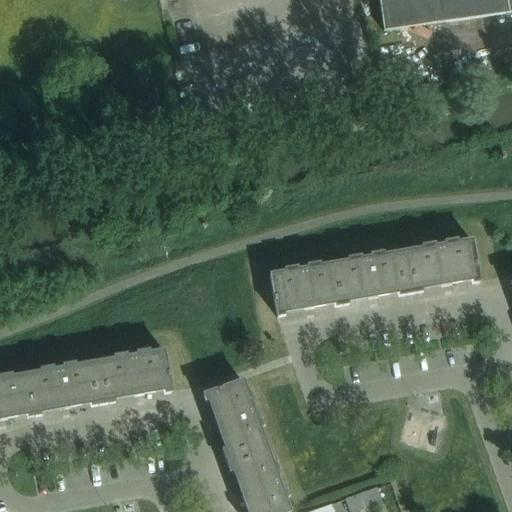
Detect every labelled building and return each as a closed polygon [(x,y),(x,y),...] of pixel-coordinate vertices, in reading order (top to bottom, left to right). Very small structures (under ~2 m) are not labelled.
[(511,0),(377,0),(382,32),(511,13),(511,0)] [(433,249),(407,253),(410,274),(400,276),(404,297),(403,292),(413,291),(413,295),(415,295),(414,291),(476,280),(477,284),(478,284),(471,242),(444,246),(444,243),(442,243),(443,247),(434,248),(433,245),(432,245),(433,249)] [(404,297),(400,276),(410,274),(407,253),(371,259),(370,256),(369,256),(369,259),(360,261),(359,257),(358,258),(359,261),(333,266),(340,308),(341,308),(340,303),(402,293),(403,297),(404,297)] [(340,308),(333,266),(307,270),(306,267),(304,267),(305,270),(296,272),(296,268),(294,269),(295,272),(269,277),(276,319),(277,318),(276,314),(339,303),(340,308)] [(126,359),(99,364),(103,384),(93,386),(96,407),(97,407),(96,403),(105,401),(106,405),(107,405),(106,401),(111,400),(169,390),(170,394),(171,394),(164,352),(137,357),(137,353),(135,353),(136,357),(127,359),(127,355),(125,355),(126,359)] [(96,407),(93,386),(103,384),(99,364),(64,370),(63,366),(62,366),(62,370),(53,372),(53,368),(51,368),(52,372),(26,377),(33,418),(33,414),(95,403),(96,407)] [(33,418),(26,377),(0,381),(0,419),(31,414),(32,418),(33,418)] [(250,407),(241,381),(201,395),(201,397),(206,395),(227,455),(222,456),(223,457),(243,450),(246,460),(267,453),(254,418),(258,417),(257,415),(254,416),(251,408),(254,407),(254,406),(250,407)] [(188,439),(204,435),(200,417),(183,421),(188,439)] [(275,477),(267,453),(246,460),(243,450),(223,457),(223,458),(227,456),(230,465),(226,466),(227,467),(230,466),(246,511),(287,511),(279,488),(283,487),(282,486),(279,487),(276,479),(279,477),(279,476),(275,477)] [(380,504),(375,490),(367,493),(372,507),(380,504)] [(357,511),(372,507),(367,493),(345,501),(348,511),(357,511)]
